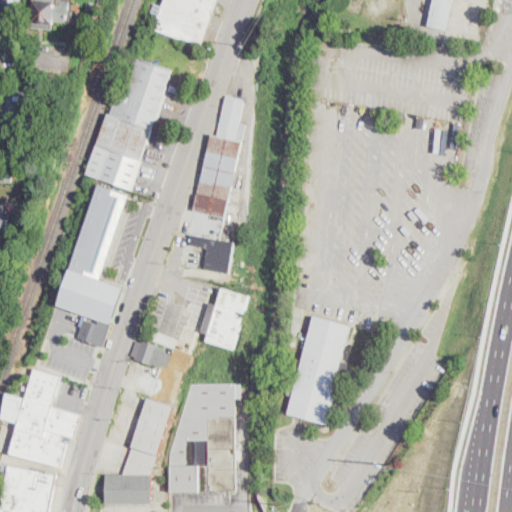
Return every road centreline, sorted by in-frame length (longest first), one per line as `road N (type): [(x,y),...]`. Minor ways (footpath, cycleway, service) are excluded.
road 1 (tertiary): [(73,511),(118,358),(248,0)]
road 2 (primary): [(511,287),(482,415)]
